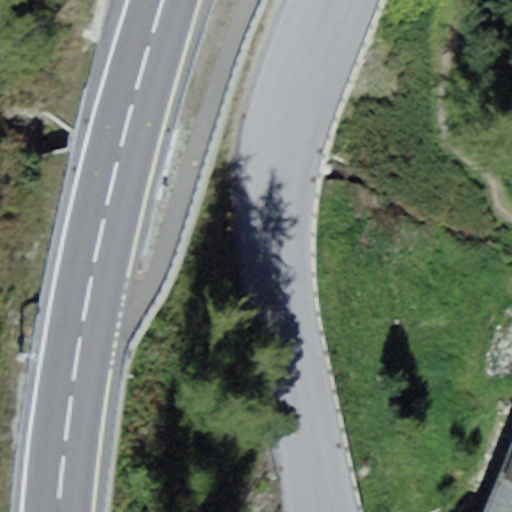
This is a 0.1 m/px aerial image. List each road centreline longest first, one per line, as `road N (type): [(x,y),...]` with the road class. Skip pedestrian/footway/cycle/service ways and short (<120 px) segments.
road 1 (primary): [(167,0),(101,270),(58,511)]
road 2 (unclassified): [(323,511),(277,207),(292,100),(329,0)]
